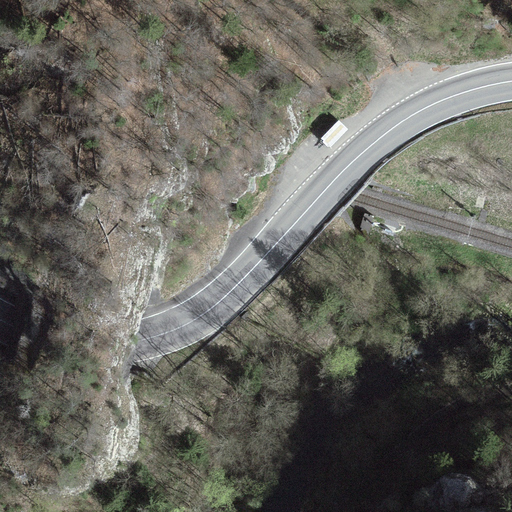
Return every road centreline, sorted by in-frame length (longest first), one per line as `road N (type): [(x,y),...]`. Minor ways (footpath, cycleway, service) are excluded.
road 1 (primary): [(511,84),(428,105),(374,142),(230,294),(195,320),(102,350),(0,324)]
road 2 (track): [(338,511),(421,427),(460,401),(511,392)]
